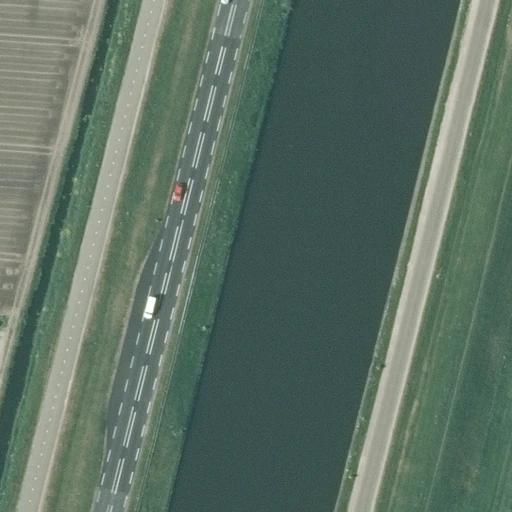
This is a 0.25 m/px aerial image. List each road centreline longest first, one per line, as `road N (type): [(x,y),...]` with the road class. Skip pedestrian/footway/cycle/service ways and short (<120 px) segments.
road 1 (unclassified): [(362,511),(489,0)]
road 2 (unclassified): [(27,511),(154,0)]
road 3 (primary): [(113,511),(238,0)]
